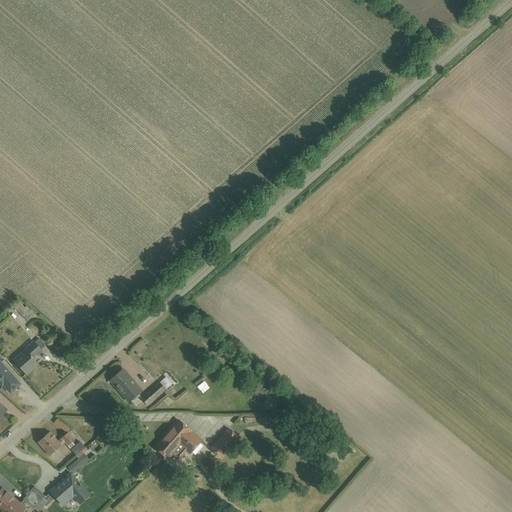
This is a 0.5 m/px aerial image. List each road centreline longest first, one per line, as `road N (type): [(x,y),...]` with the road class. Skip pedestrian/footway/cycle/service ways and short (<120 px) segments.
road 1 (unclassified): [(226,249),(511,1)]
road 2 (residential): [(0,451),(226,249)]
